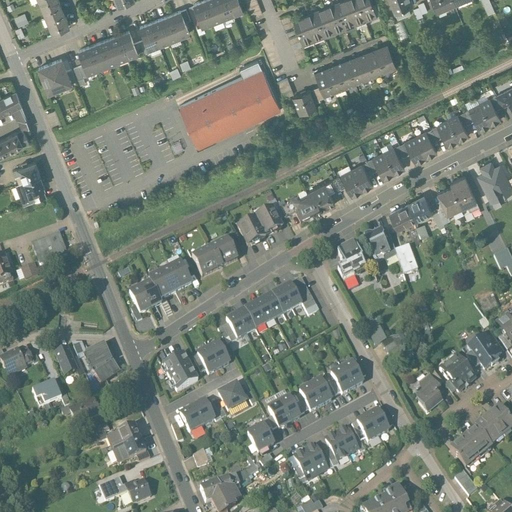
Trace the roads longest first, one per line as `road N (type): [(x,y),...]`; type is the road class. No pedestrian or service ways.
road 1 (tertiary): [(123,334),(11,58)]
road 2 (residential): [(306,245),(511,135)]
road 3 (residential): [(132,357),(306,245)]
road 4 (tertiary): [(193,511),(132,357)]
road 5 (residential): [(383,389),(306,245)]
road 6 (residential): [(11,58),(155,0)]
road 7 (residential): [(511,375),(416,451)]
